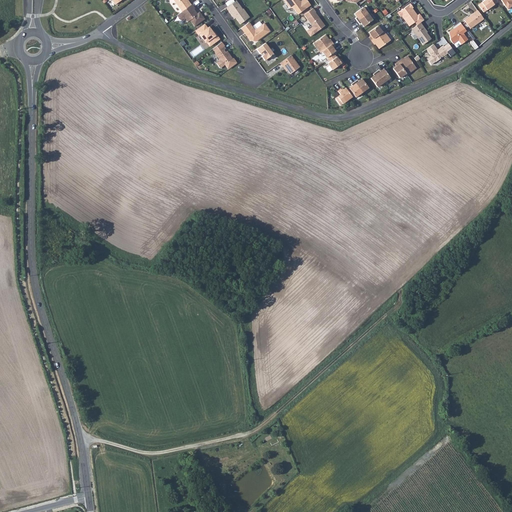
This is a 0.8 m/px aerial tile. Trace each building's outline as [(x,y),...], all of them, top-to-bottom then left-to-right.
[(173,0),(182,11),(191,5),(188,1),(188,2),(186,0),(173,0)] [(236,0),(226,8),(234,19),(235,18),(240,24),(249,17),(243,9),(242,9),(236,0)] [(283,0),(289,8),(292,6),(297,14),(310,5),(306,0),(301,0),(301,1),(297,0),(283,0)] [(497,2),(495,0),(484,0),(478,5),(483,12),(497,2)] [(511,0),(500,0),(507,9),(511,5),(511,3),(511,1),(511,0)] [(195,8),(192,4),(191,5),(182,11),(177,15),(180,21),(184,18),(187,22),(189,20),(194,26),(204,19),(199,12),(197,13),(194,9),(195,8)] [(413,8),(410,4),(397,13),(400,17),(402,16),(409,26),(419,19),(412,8),(413,8)] [(363,7),(354,13),(357,17),(355,18),(357,21),(368,13),(363,7)] [(313,8),(304,14),(316,32),(325,26),(319,17),(318,18),(314,13),(316,12),(313,8)] [(483,19),(477,10),(464,20),(470,29),(483,19)] [(363,26),(372,20),(368,13),(357,21),(359,24),(361,23),(363,26)] [(249,22),(241,28),(249,40),(256,41),(270,31),(264,23),(254,30),(249,22)] [(423,27),(420,22),(411,29),(423,45),(431,39),(422,27),(423,27)] [(466,31),(460,22),(456,25),(457,26),(449,32),(450,35),(449,35),(450,40),(453,44),(458,40),(461,44),(468,39),(463,33),(466,31)] [(207,28),(204,24),(195,31),(198,35),(199,34),(205,43),(206,42),(209,46),(219,39),(214,31),(212,32),(208,27),(207,28)] [(377,25),(368,32),(371,35),(369,37),(371,40),(382,32),(377,25)] [(371,40),(373,43),(374,42),(379,48),(390,40),(383,31),(382,32),(371,40)] [(330,40),(325,34),(314,43),(321,52),(322,51),(321,51),(322,51),(333,43),(331,40),(330,40)] [(265,43),(256,49),(259,54),(261,52),(263,55),(261,56),(264,60),(273,54),(265,43)] [(336,51),(333,47),(335,46),(333,43),(322,51),(326,58),(333,53),(336,51)] [(436,47),(433,44),(426,49),(431,56),(427,58),(432,64),(448,53),(447,51),(452,48),(448,43),(443,46),(436,50),(435,48),(436,47)] [(219,50),(216,46),(212,49),(215,52),(214,53),(220,60),(216,63),(220,68),(232,59),(227,51),(225,52),(223,50),(225,49),(223,46),(219,50)] [(291,55),(280,63),(283,67),(284,66),(287,70),(290,74),(299,67),(291,55)] [(401,61),(400,60),(397,62),(406,73),(406,74),(416,68),(407,56),(401,61)] [(343,62),(340,59),(339,60),(336,57),(329,62),(327,63),(332,70),(343,62)] [(396,66),(393,69),(399,78),(406,73),(397,62),(394,64),(396,66)] [(390,78),(383,69),(380,71),(379,70),(376,72),(383,82),(390,78)] [(370,78),(377,87),(383,82),(376,72),(373,74),(374,75),(370,78)] [(368,88),(362,79),(358,81),(357,80),(354,82),(362,92),(368,88)] [(353,94),(355,97),(362,92),(354,82),(351,84),(352,86),(349,88),(353,94)] [(347,89),(345,87),(341,89),(340,88),(337,90),(345,100),(351,96),(347,89)]
